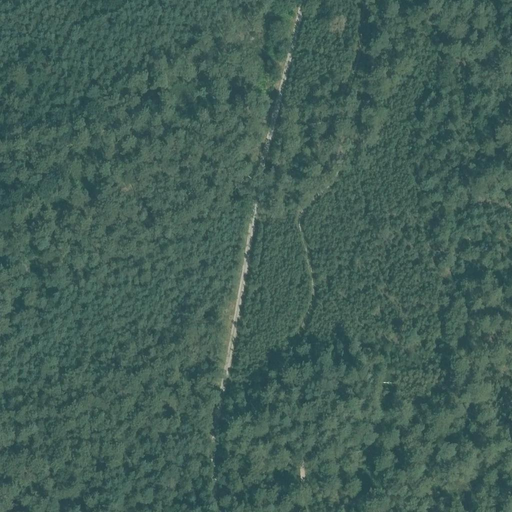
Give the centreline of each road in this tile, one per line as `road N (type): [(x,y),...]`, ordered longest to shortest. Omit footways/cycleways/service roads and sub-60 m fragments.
road 1 (track): [(216,511),(211,450),(238,267),(299,0)]
road 2 (track): [(0,140),(43,92),(85,0)]
